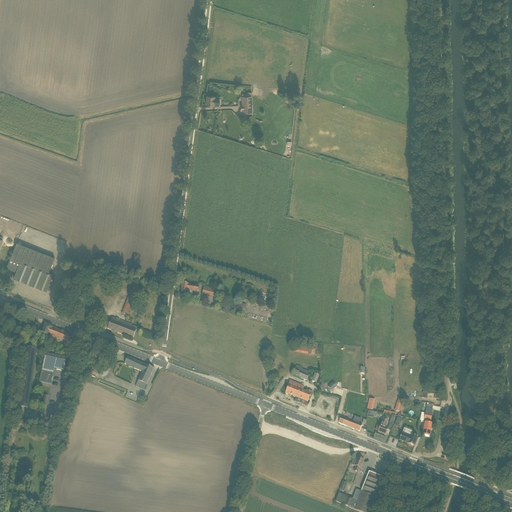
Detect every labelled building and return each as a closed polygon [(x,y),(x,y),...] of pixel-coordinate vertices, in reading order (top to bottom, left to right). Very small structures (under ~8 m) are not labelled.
[(242,110),(242,113),(253,113),(252,96),(252,92),(247,92),(247,93),(242,94),(242,96),(242,105),(241,105),(241,110),(242,110)] [(214,106),(219,106),(219,101),(218,101),(218,97),(207,95),(206,104),(213,105),(213,104),(214,104),(214,106)] [(48,273),(54,258),(16,242),(10,258),(6,267),(13,270),(14,269),(17,270),(14,278),(46,291),(47,289),(49,290),(54,278),(51,276),(52,275),(48,273)] [(135,303),(141,287),(134,284),(122,314),(128,316),(134,302),(135,303)] [(182,284),(181,292),(187,293),(188,294),(187,294),(193,295),(197,295),(198,287),(187,285),(182,284)] [(215,297),(217,290),(204,287),(202,294),(215,297)] [(112,317),(109,325),(107,329),(133,339),(136,331),(137,327),(131,325),(112,317)] [(71,336),(44,325),(40,335),(51,340),(52,338),(68,344),(71,336)] [(5,334),(3,342),(17,345),(19,338),(5,334)] [(27,346),(19,406),(28,407),(36,348),(27,346)] [(55,371),(64,372),(67,358),(45,354),(42,374),(54,376),(55,371)] [(143,391),(153,369),(128,357),(124,365),(142,373),(135,387),(143,391)] [(292,375),(299,378),(303,369),(302,369),(302,367),(296,365),(292,375)] [(308,371),(303,369),(299,378),(306,381),(309,375),(308,375),(309,372),(308,371)] [(314,374),(311,382),(316,384),(319,376),(314,374)] [(295,390),(297,384),(290,381),(285,394),(292,396),(294,390),(295,390)] [(331,391),(336,387),(332,383),(328,387),(331,391)] [(294,390),(292,396),(307,403),(311,392),(308,391),(307,392),(303,391),(304,387),(297,384),(295,390),(294,390)] [(367,409),(374,411),(376,400),(370,399),(367,409)] [(404,400),(398,399),(394,411),(400,412),(404,400)] [(425,413),(422,429),(423,429),(423,436),(429,437),(431,424),(429,424),(429,421),(430,421),(432,414),(425,413)] [(362,425),(358,424),(360,419),(355,417),(353,422),(341,417),(338,423),(360,431),(362,425)] [(388,421),(383,419),(378,432),(386,435),(388,430),(385,429),(388,421)] [(414,447),(417,439),(402,433),(399,440),(408,444),(414,447)] [(360,468),(363,461),(357,459),(356,462),(353,460),(351,465),(356,467),(354,471),(358,473),(360,468)] [(339,493),(335,502),(359,511),(370,511),(376,499),(377,499),(385,479),(369,472),(361,492),(356,490),(352,499),(339,493)]
